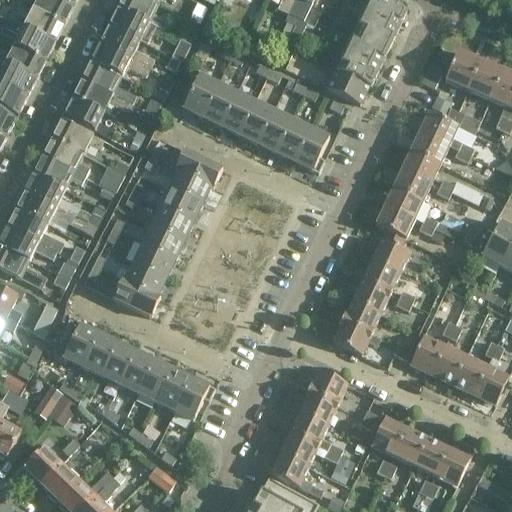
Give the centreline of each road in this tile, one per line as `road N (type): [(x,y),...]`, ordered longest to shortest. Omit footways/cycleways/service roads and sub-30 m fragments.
road 1 (residential): [(280,336),(440,3)]
road 2 (residential): [(511,451),(280,336)]
road 3 (residential): [(99,0),(0,194)]
road 4 (residential): [(209,511),(280,336)]
